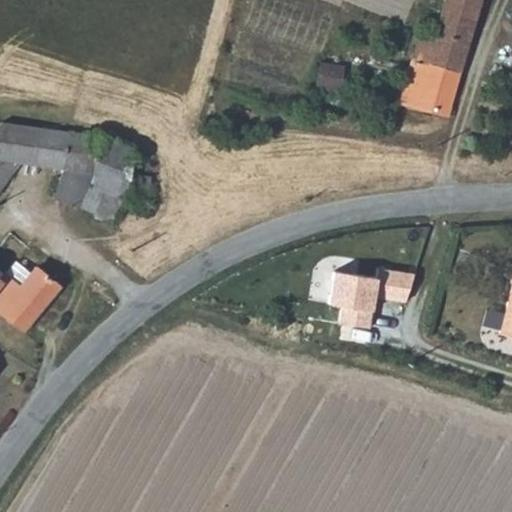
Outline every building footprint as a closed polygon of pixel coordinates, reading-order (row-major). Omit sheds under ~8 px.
[(433,88),(431,102),(447,105),(477,0),(440,0),(431,35),(415,30),(401,78),(433,88)] [(310,88),(335,90),(338,62),(312,60),(310,88)] [(0,186),(16,166),(24,170),(52,175),(70,129),(34,127),(28,142),(16,136),(10,147),(0,141),(0,186)] [(52,175),(97,180),(113,182),(110,198),(124,199),(126,173),(128,149),(70,129),(52,175)] [(144,174),(126,173),(124,199),(142,201),(144,174)] [(94,210),(97,180),(52,175),(48,205),(94,210)] [(113,182),(97,180),(94,210),(93,214),(109,216),(110,198),(113,182)] [(0,273),(0,278),(12,289),(24,274),(9,263),(0,273)] [(56,288),(31,267),(24,274),(12,289),(0,278),(0,313),(19,330),(56,288)] [(511,267),(495,325),(511,329),(511,267)] [(272,287),(252,286),(250,305),(309,310),(310,296),(272,293),(272,287)]
